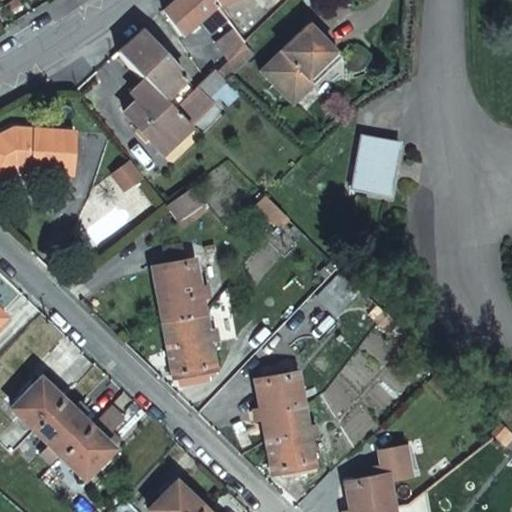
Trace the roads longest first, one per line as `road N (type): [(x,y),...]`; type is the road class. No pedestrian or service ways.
road 1 (residential): [(0,240),(280,511)]
road 2 (unknown): [(450,0),(440,111),(457,218)]
road 3 (residential): [(119,0),(0,74)]
